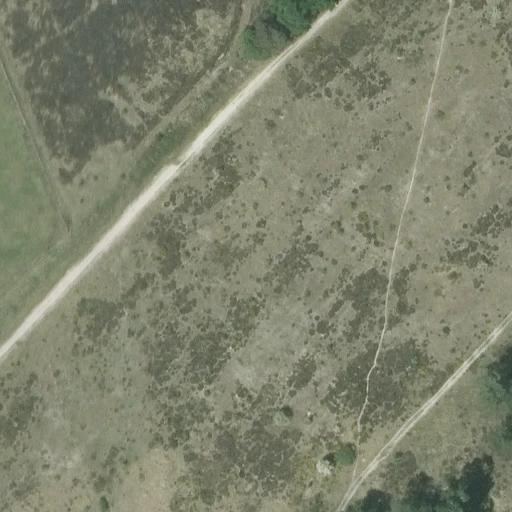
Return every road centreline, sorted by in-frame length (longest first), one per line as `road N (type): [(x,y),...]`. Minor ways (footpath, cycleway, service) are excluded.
road 1 (track): [(345,0),(252,86),(0,354)]
road 2 (track): [(339,511),(511,316)]
